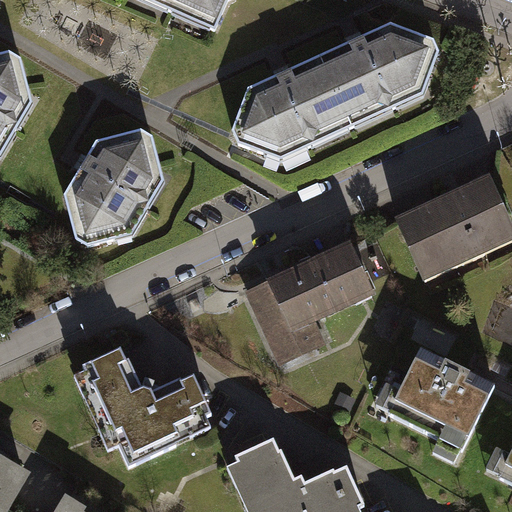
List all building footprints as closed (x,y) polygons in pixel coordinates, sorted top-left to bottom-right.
[(225,0),(157,0),(214,25),(225,0)] [(386,31),(247,94),(231,139),(236,149),(282,166),(418,99),(436,59),(430,46),(386,31)] [(7,61),(0,62),(0,160),(30,110),(19,67),(7,61)] [(143,139),(99,150),(69,201),(83,248),(94,253),(134,241),(166,188),(154,146),(143,139)] [(511,243),(485,183),(396,224),(423,285),(511,244),(511,243)] [(348,249),(247,292),(272,352),(281,362),(313,349),(310,334),(305,322),(368,295),(348,249)] [(488,390),(413,353),(392,395),(379,389),(369,408),(375,411),(373,415),(432,444),(425,458),(449,470),(488,390)] [(74,375),(65,379),(99,455),(112,449),(121,470),(202,434),(196,420),(201,417),(184,380),(142,399),(138,392),(129,396),(111,354),(72,371),(74,375)] [(511,434),(501,457),(488,451),(478,471),(484,474),(482,478),(511,492),(511,434)] [(230,465),(221,469),(239,511),(353,511),(352,509),(357,507),(340,469),(298,488),(294,481),(285,485),(267,444),(228,461),(230,465)] [(0,511),(5,511),(30,471),(0,453),(0,511)] [(49,500),(42,511),(69,511),(70,511),(49,500)]
